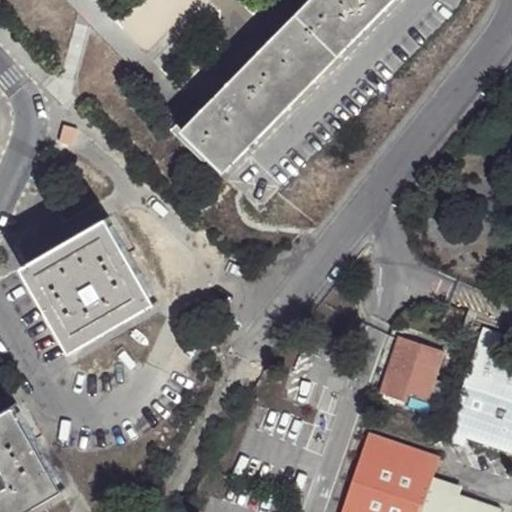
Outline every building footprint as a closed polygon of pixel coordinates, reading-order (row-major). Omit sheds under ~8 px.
[(314,0),(301,0),(175,129),(188,128),(246,69),(302,13),(314,0)] [(380,0),(314,0),(302,13),(343,56),(391,10),(380,0)] [(380,0),(391,10),(400,0),(380,0)] [(302,13),(246,69),(291,109),(343,56),(302,13)] [(246,69),(188,128),(220,160),(230,170),(291,109),(246,69)] [(213,166),(220,160),(188,128),(175,129),(213,166)] [(23,273),(72,357),(156,308),(107,223),(23,273)] [(480,341),(499,348),(502,339),(483,332),(480,341)] [(402,334),(383,391),(406,400),(410,391),(429,397),(445,349),(402,334)] [(511,352),(499,348),(480,341),(447,436),(467,443),(511,456),(511,352)] [(15,413),(0,421),(0,511),(38,511),(63,498),(15,413)] [(464,451),(467,443),(447,436),(444,445),(464,451)] [(495,511),(458,500),(431,490),(433,483),(440,463),(369,439),(343,511),(495,511)] [(431,490),(458,500),(461,493),(433,483),(431,490)]
